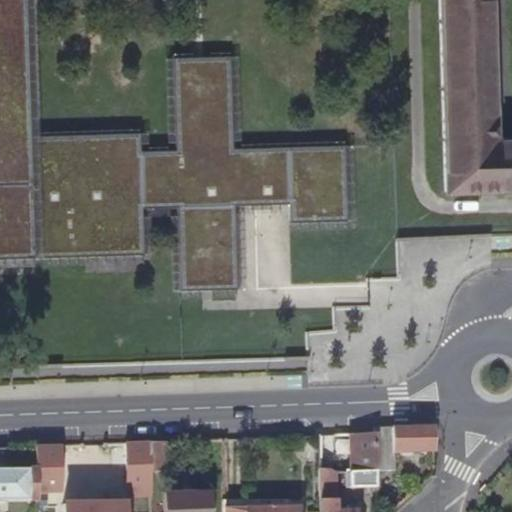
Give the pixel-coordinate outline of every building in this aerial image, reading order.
[(0,0),(0,258),(143,254),(142,207),(179,205),(182,290),(202,289),(213,289),(237,288),(235,225),(235,204),(290,202),(291,222),(348,220),(346,145),(233,149),(230,56),(175,58),(178,150),(141,151),(139,133),(30,137),(25,0),(0,0)] [(438,0),(445,192),(511,189),(511,138),(495,139),(495,134),(498,134),(493,0),(438,0)] [(433,452),(433,427),(374,430),(374,434),(375,470),(392,470),(392,455),(433,452)] [(375,470),(374,434),(354,435),(356,471),(375,470)] [(356,471),(354,435),(345,436),(346,471),(356,471)] [(149,510),(148,471),(148,442),(127,443),(127,445),(124,445),(122,445),(124,461),(129,462),(129,487),(133,487),(136,494),(143,495),(143,510),(149,510)] [(148,471),(165,470),(164,442),(148,442),(148,471)] [(57,488),(56,445),(34,446),(34,470),(35,500),(34,511),(47,511),(48,488),(57,488)] [(0,500),(35,500),(34,470),(0,470),(0,500)] [(360,511),(334,511),(334,473),(317,472),(317,511),(360,511)] [(209,511),(209,490),(161,491),(161,511),(209,511)] [(122,511),(123,501),(60,502),(59,511),(122,511)]
